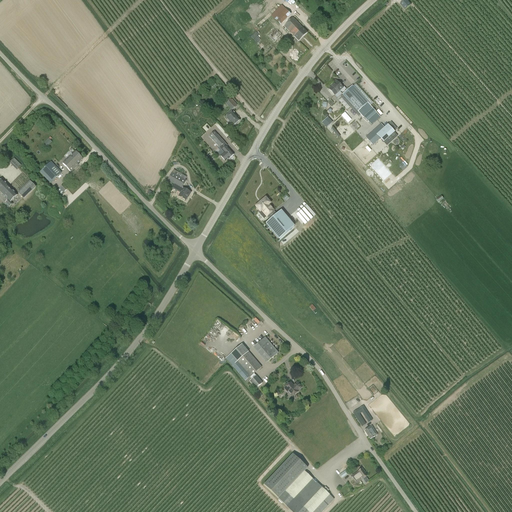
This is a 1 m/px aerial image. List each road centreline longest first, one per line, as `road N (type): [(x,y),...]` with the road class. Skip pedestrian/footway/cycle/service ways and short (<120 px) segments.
road 1 (unclassified): [(416,511),(318,367),(196,251)]
road 2 (unclassified): [(196,251),(282,109),(383,0)]
road 3 (unclassified): [(0,485),(150,329),(196,251)]
road 4 (unclassified): [(196,251),(0,52)]
